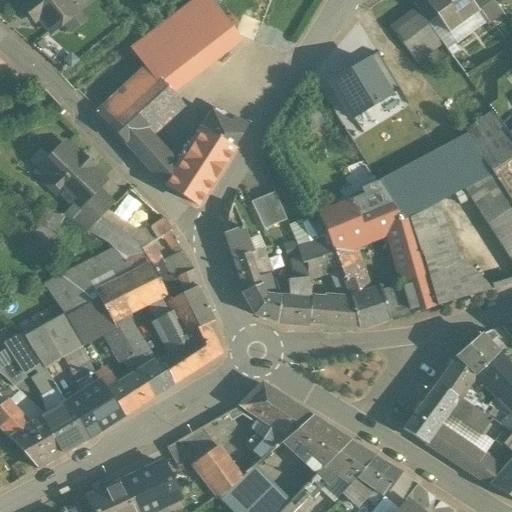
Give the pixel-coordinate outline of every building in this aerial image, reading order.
[(23,0),(27,4),(22,8),(33,23),(38,19),(50,34),(64,23),(61,19),(73,10),(65,0),(23,0)] [(86,0),(65,0),(73,10),(86,0)] [(207,0),(195,0),(176,15),(191,37),(204,56),(234,35),(207,0)] [(435,19),(422,1),(423,1),(422,0),(421,0),(412,7),(426,26),(435,19)] [(423,0),(423,1),(422,1),(435,19),(447,36),(449,35),(447,31),(458,22),(461,26),(476,15),(465,0),(423,0)] [(502,15),(490,0),(472,0),(490,24),(502,15)] [(426,26),(412,7),(396,19),(398,21),(384,32),(412,69),(441,48),(426,26)] [(167,53),(191,37),(176,15),(150,33),(167,53)] [(389,96),(398,90),(378,56),(369,62),(389,96)] [(377,103),(389,96),(369,62),(331,85),(350,119),(363,112),(364,114),(378,105),(377,103)] [(147,69),(98,115),(109,126),(158,81),(147,69)] [(175,99),(158,81),(109,126),(154,176),(163,163),(138,133),(166,107),(170,104),(175,99)] [(184,106),(175,99),(170,104),(173,107),(178,112),(184,106)] [(461,133),(466,139),(487,171),(511,209),(511,144),(510,142),(487,110),(476,117),(479,121),(461,133)] [(214,111),(204,126),(209,129),(212,126),(217,129),(211,138),(229,149),(242,128),(214,111)] [(212,126),(209,129),(204,126),(201,132),(211,138),(217,129),(212,126)] [(201,132),(173,175),(163,163),(154,176),(165,188),(197,207),(233,151),(229,149),(211,138),(201,132)] [(466,139),(376,185),(396,217),(400,215),(487,171),(466,139)] [(64,147),(38,174),(47,182),(47,188),(55,194),(60,195),(75,209),(76,210),(94,191),(101,183),(89,171),(91,169),(89,167),(86,170),(79,163),(81,160),(80,158),(78,160),(64,147)] [(427,303),(511,281),(511,209),(487,171),(400,215),(404,222),(412,242),(420,276),(427,303)] [(317,218),(327,246),(348,240),(386,227),(404,222),(400,215),(396,217),(376,185),(345,197),(348,204),(317,218)] [(94,191),(76,210),(75,209),(64,220),(87,233),(100,219),(112,207),(94,191)] [(272,198),(248,208),(263,235),(285,226),(272,198)] [(228,241),(234,260),(240,258),(234,243),(238,240),(237,237),(242,235),(227,207),(223,221),(224,242),(228,241)] [(64,221),(47,211),(38,226),(34,223),(28,234),(32,236),(23,252),(40,264),(64,221)] [(119,232),(100,219),(87,233),(108,246),(119,232)] [(173,229),(164,220),(152,227),(161,236),(173,229)] [(404,222),(386,227),(391,249),(412,242),(404,222)] [(144,251),(119,232),(108,246),(111,251),(129,279),(138,274),(134,267),(148,260),(144,251)] [(134,267),(138,274),(151,268),(186,253),(177,234),(144,251),(148,260),(134,267)] [(257,277),(251,253),(243,238),(238,240),(234,243),(240,258),(234,260),(246,295),(259,288),(257,277)] [(327,246),(343,289),(364,281),(348,240),(327,246)] [(412,242),(391,249),(399,283),(420,276),(412,242)] [(61,313),(64,318),(99,300),(129,279),(111,251),(42,287),(61,313)] [(263,251),(251,253),(257,277),(267,275),(272,273),(266,258),(263,251)] [(186,253),(151,268),(160,285),(173,278),(193,269),(186,253)] [(279,278),(270,257),(266,258),(272,273),(273,277),(274,280),(279,278)] [(293,281),(275,282),(280,298),(272,324),(307,326),(307,301),(307,281),(307,265),(301,266),(299,260),(291,262),(293,281)] [(138,274),(129,279),(141,296),(160,285),(151,268),(138,274)] [(399,283),(398,283),(405,313),(427,303),(420,276),(399,283)] [(182,295),(173,278),(160,285),(168,301),(182,295)] [(364,281),(343,289),(347,299),(357,328),(373,326),(386,320),(376,291),(371,278),(364,281)] [(121,338),(133,329),(126,317),(147,306),(141,296),(129,279),(99,300),(116,329),(121,338)] [(398,283),(376,291),(386,320),(405,313),(398,283)] [(208,325),(186,335),(175,315),(168,301),(160,285),(141,296),(147,306),(153,315),(162,311),(167,319),(159,324),(179,359),(164,369),(175,386),(203,369),(201,361),(220,353),(208,325)] [(182,295),(168,301),(175,315),(207,301),(201,287),(182,295)] [(262,296),(259,288),(246,295),(242,297),(250,316),(272,324),(280,298),(262,296)] [(347,299),(321,299),(321,302),(307,301),(307,326),(357,328),(347,299)] [(107,335),(116,329),(99,300),(64,318),(72,329),(93,315),(107,335)] [(207,301),(175,315),(186,335),(208,325),(216,319),(207,301)] [(89,408),(73,417),(87,441),(123,419),(98,373),(86,351),(86,350),(72,329),(64,318),(61,313),(17,331),(24,337),(25,339),(40,360),(64,347),(85,382),(76,387),(89,408)] [(93,315),(72,329),(86,350),(102,339),(107,335),(93,315)] [(118,368),(132,358),(121,338),(116,329),(107,335),(102,339),(118,368)] [(139,370),(150,363),(151,363),(133,329),(121,338),(132,358),(139,370)] [(489,333),(479,338),(487,346),(495,339),(489,333)] [(477,338),(455,358),(475,376),(496,354),(487,346),(479,338),(477,338)] [(10,359),(21,377),(23,375),(43,364),(40,360),(25,339),(5,351),(10,359)] [(496,354),(475,376),(485,387),(507,366),(496,354)] [(454,359),(437,384),(458,400),(467,388),(475,376),(455,358),(454,359)] [(0,365),(0,373),(15,388),(26,381),(23,375),(21,377),(10,359),(0,365)] [(164,369),(154,370),(150,363),(139,370),(124,379),(142,407),(175,386),(164,369)] [(511,372),(507,366),(485,387),(495,398),(511,415),(511,414),(511,372)] [(123,419),(142,407),(124,379),(116,385),(106,369),(98,373),(123,419)] [(40,399),(45,414),(65,403),(47,372),(31,382),(41,398),(40,399)] [(0,389),(5,396),(15,388),(0,373),(0,389)] [(458,400),(437,384),(423,403),(445,420),(460,401),(458,400)] [(261,385),(238,408),(231,412),(267,435),(278,442),(280,440),(281,441),(309,414),(261,385)] [(483,399),(467,388),(458,400),(460,401),(475,411),(479,405),(483,399)] [(495,398),(480,414),(491,421),(492,420),(500,426),(509,417),(511,415),(495,398)] [(28,424),(7,399),(0,404),(0,428),(15,446),(36,470),(66,453),(45,414),(28,424)] [(66,453),(87,441),(73,417),(65,403),(45,414),(66,453)] [(423,403),(403,431),(425,445),(442,423),(445,420),(423,403)] [(483,409),(479,405),(475,411),(480,414),(483,409)] [(309,414),(281,441),(280,440),(278,442),(293,455),(309,439),(311,440),(326,425),(309,414)] [(493,457),(442,423),(425,445),(474,476),(493,457)] [(293,455),(302,463),(332,429),(326,425),(311,440),(309,439),(293,455)] [(206,429),(176,443),(190,462),(218,499),(242,478),(206,429)] [(332,429),(302,463),(315,474),(333,455),(348,439),(332,429)] [(260,458),(278,442),(267,435),(260,441),(255,437),(247,444),(260,458)] [(510,470),(511,467),(511,436),(494,456),(510,470)] [(0,458),(9,450),(0,439),(0,458)] [(348,439),(333,455),(361,472),(374,456),(348,439)] [(190,462),(176,443),(166,449),(177,469),(190,462)] [(9,450),(0,458),(0,476),(9,487),(36,470),(15,446),(9,450)] [(361,472),(333,455),(315,474),(329,484),(332,486),(338,480),(348,489),(351,485),(356,479),(361,472)] [(361,472),(356,479),(364,485),(384,498),(393,485),(402,474),(374,456),(361,472)] [(493,457),(474,476),(491,488),(510,470),(494,456),(493,457)] [(154,511),(179,501),(162,464),(123,482),(137,511),(154,511)] [(511,467),(510,470),(491,488),(511,500),(511,467)] [(315,474),(279,511),(303,511),(329,484),(315,474)] [(364,485),(356,479),(351,485),(362,494),(365,490),(364,485)] [(137,511),(123,482),(87,499),(92,511),(137,511)] [(384,498),(372,511),(398,511),(399,511),(384,498)] [(417,511),(406,503),(399,511),(398,511),(417,511)]
